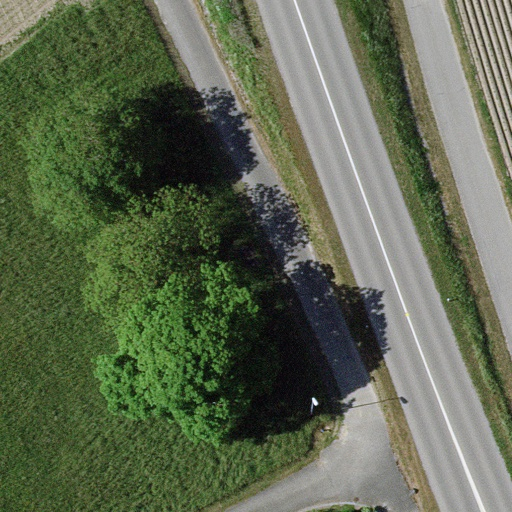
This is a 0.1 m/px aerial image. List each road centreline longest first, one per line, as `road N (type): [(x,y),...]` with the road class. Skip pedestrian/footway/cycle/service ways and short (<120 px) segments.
road 1 (tertiary): [(483,511),(294,0)]
road 2 (track): [(423,0),(511,291)]
